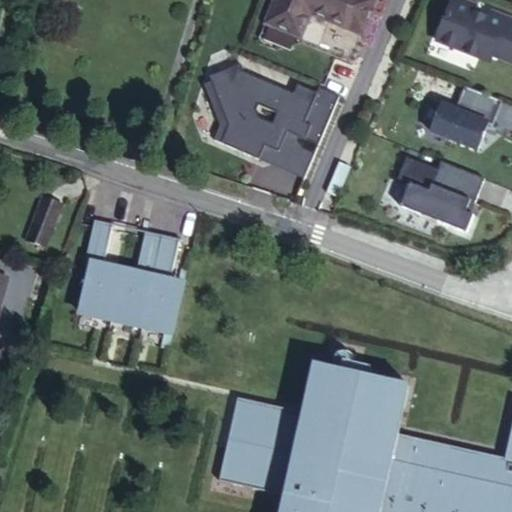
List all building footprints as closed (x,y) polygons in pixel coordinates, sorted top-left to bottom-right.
[(374,0),(274,0),(265,25),(302,39),(311,15),(364,35),(377,1),(374,0)] [(468,0),(450,0),(436,38),(489,59),(492,53),(511,60),(511,16),(490,8),(487,15),(475,9),(477,3),(468,0)] [(243,66),(212,79),(232,127),(226,143),(263,159),(268,145),(282,151),(290,131),(320,143),(340,96),(320,88),(318,92),(300,85),(296,93),(246,73),(243,66)] [(503,102),(469,88),(459,112),(446,107),(435,134),(479,152),(489,126),(493,127),(503,102)] [(408,185),(399,207),(467,234),(475,215),(467,212),(471,201),(476,203),(485,179),(441,162),(437,171),(410,160),(401,182),(408,185)] [(43,199),(26,242),(47,250),(64,207),(43,199)] [(104,322),(113,278),(107,276),(109,269),(101,267),(110,227),(92,224),(82,271),(73,316),(104,322)] [(135,329),(155,237),(138,234),(128,280),(113,278),(104,322),(135,329)] [(171,241),(155,237),(135,329),(166,336),(175,291),(161,288),(171,241)] [(39,264),(22,315),(46,323),(63,270),(39,264)] [(0,306),(1,307),(9,281),(0,278),(0,306)] [(220,480),(289,495),(285,511),(379,511),(383,499),(441,511),(511,511),(511,425),(505,455),(393,431),(403,385),(315,366),(305,412),(239,398),(220,480)]
